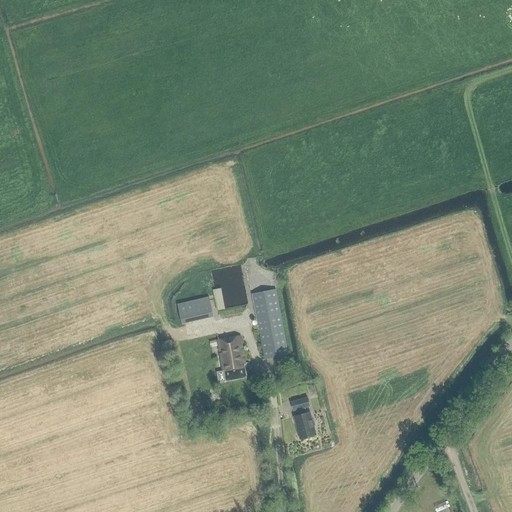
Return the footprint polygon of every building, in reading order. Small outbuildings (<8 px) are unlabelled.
[(215,291),(217,312),(226,311),(223,290),(215,291)] [(277,290),(253,294),(265,360),(289,355),(277,290)] [(210,297),(179,304),(183,324),(214,317),(210,297)] [(226,382),(246,378),(243,364),(245,363),(240,337),(217,341),(223,372),(217,373),(219,381),(220,382),(226,381),(226,382)] [(301,439),(316,435),(314,428),(316,428),(316,423),(313,419),(312,420),(310,413),(307,414),(305,408),(310,407),(308,398),(291,402),(294,411),(297,410),(299,416),(295,417),(301,439)]
